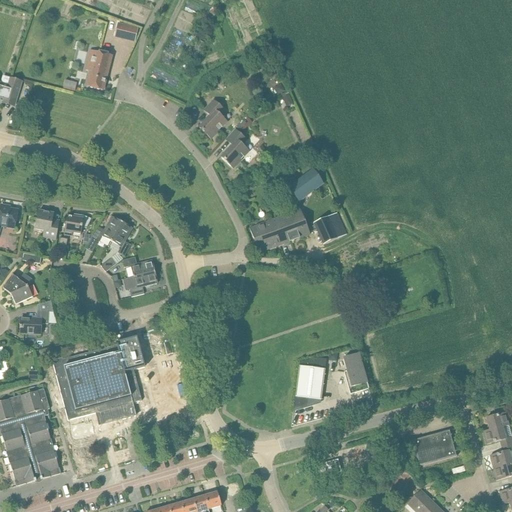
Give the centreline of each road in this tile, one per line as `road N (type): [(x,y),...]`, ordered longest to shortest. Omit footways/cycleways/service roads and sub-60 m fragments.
road 1 (tertiary): [(181,264),(159,222),(94,170),(0,137)]
road 2 (residential): [(35,511),(221,457),(232,440)]
road 3 (tertiary): [(261,450),(458,399)]
road 4 (tertiary): [(232,440),(210,410),(181,264)]
road 5 (residential): [(241,257),(242,233),(217,184),(176,132)]
